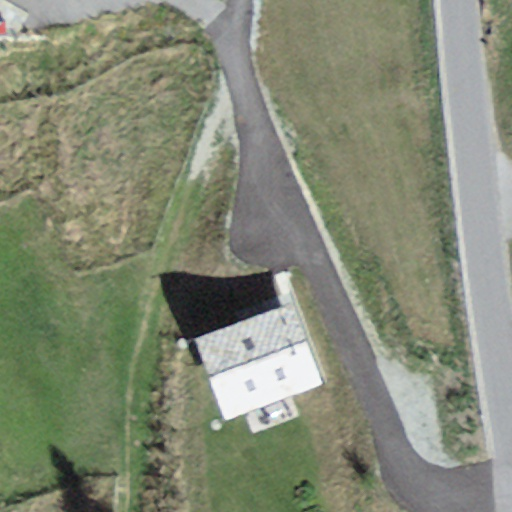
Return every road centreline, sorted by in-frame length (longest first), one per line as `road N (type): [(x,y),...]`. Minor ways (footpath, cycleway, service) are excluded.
road 1 (tertiary): [(511,508),(455,501),(402,447),(228,46)]
road 2 (tertiary): [(511,429),(477,212),(459,0)]
